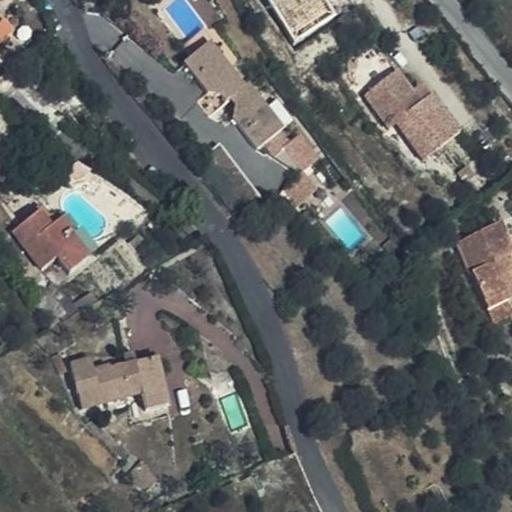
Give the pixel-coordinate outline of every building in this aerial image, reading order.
[(17,0),(4,0),(12,11),(21,5),(17,0)] [(13,31),(0,17),(0,37),(3,41),(13,31)] [(208,29),(190,42),(201,56),(213,45),(243,84),(225,98),(229,103),(234,99),(252,85),(208,29)] [(243,84),(213,45),(201,56),(189,65),(212,95),(225,98),(243,84)] [(421,161),(464,131),(430,82),(416,91),(399,67),(369,88),(421,161)] [(286,132),(274,142),(284,153),(300,140),(255,83),(252,85),(234,99),(241,107),(257,95),(286,132)] [(286,132),(257,95),(241,107),(238,120),(262,151),(274,142),(286,132)] [(27,142),(0,106),(0,144),(9,157),(27,142)] [(268,198),(225,144),(204,160),(247,214),(268,198)] [(90,258),(73,235),(76,232),(64,217),(53,226),(41,211),(16,230),(46,269),(62,256),(73,271),(90,258)] [(511,266),(508,258),(511,256),(511,246),(502,222),(460,241),(489,310),(507,302),(511,313),(511,266)] [(80,311),(99,300),(95,293),(75,304),(80,311)] [(50,328),(62,321),(55,308),(43,316),(50,328)] [(68,370),(60,352),(52,356),(60,374),(68,370)] [(126,366),(137,363),(135,352),(123,355),(126,366)] [(158,358),(137,363),(126,366),(111,369),(110,366),(96,368),(94,359),(70,364),(75,385),(78,384),(83,406),(141,394),(145,411),(169,405),(158,358)]
